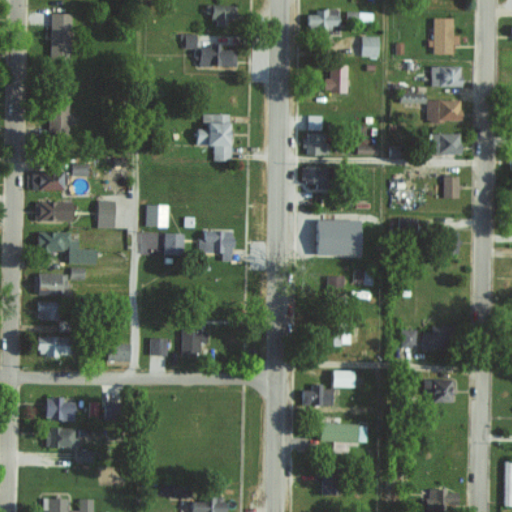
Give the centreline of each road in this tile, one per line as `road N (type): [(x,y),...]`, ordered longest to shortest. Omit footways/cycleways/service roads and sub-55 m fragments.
road 1 (residential): [(4,511),(17,0)]
road 2 (residential): [(475,511),(487,0)]
road 3 (tertiary): [(277,511),(281,0)]
road 4 (residential): [(279,378),(0,374)]
